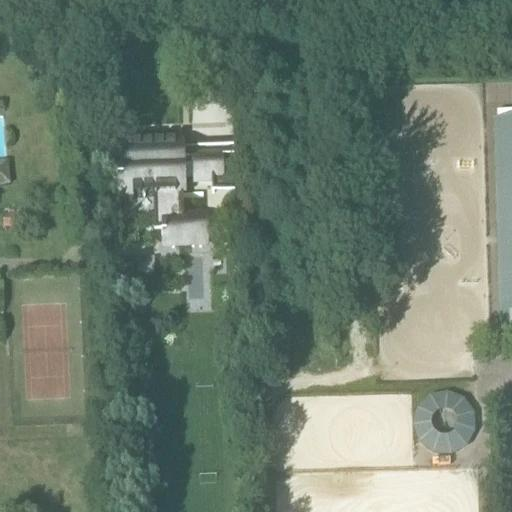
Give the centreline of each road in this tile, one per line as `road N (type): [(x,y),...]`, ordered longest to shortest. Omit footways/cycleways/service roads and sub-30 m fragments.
road 1 (secondary): [(511,20),(32,0)]
road 2 (track): [(265,511),(259,384),(352,378)]
